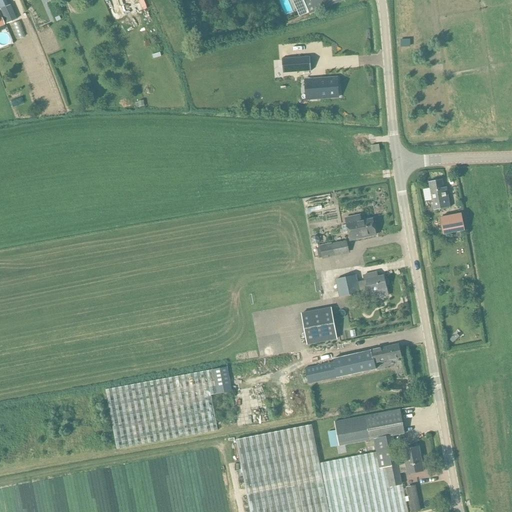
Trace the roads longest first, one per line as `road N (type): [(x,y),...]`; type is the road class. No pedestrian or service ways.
road 1 (unclassified): [(459,511),(398,161)]
road 2 (unclassified): [(398,161),(381,0)]
